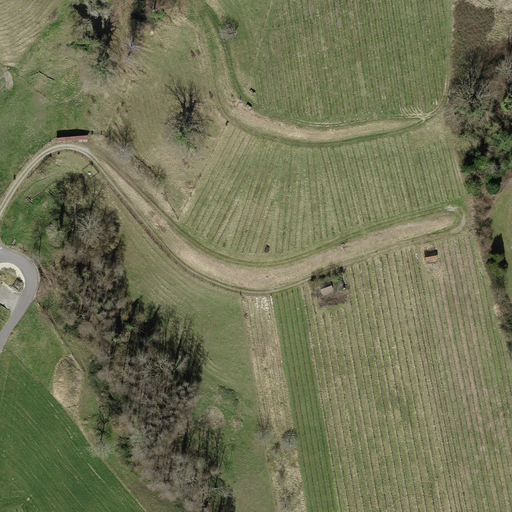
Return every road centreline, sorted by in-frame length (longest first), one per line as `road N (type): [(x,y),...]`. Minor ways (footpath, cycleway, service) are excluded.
road 1 (track): [(0,213),(29,165),(67,146),(99,163),(168,247),(241,283),(287,285),(383,247),(445,235)]
road 2 (track): [(200,0),(219,102),(235,122),(318,143),(409,128)]
